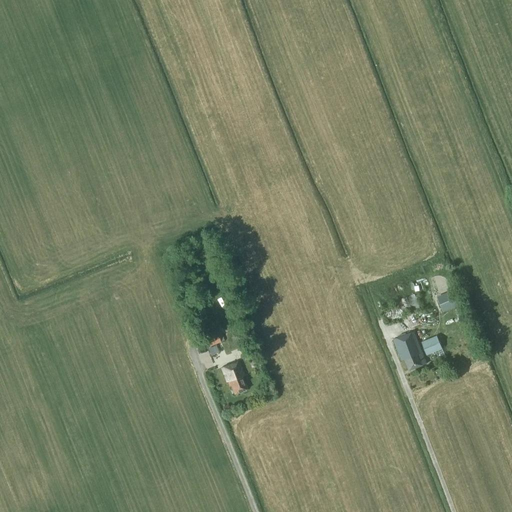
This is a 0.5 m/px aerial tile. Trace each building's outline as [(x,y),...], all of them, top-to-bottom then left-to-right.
[(439,300),(443,312),(458,305),(452,290),(443,294),(445,297),(439,300)] [(401,319),(421,310),(414,293),(395,302),(401,319)] [(195,302),(198,318),(209,316),(205,300),(195,302)] [(398,320),(394,309),(384,314),(388,324),(398,320)] [(414,331),(394,339),(402,360),(405,359),(409,369),(427,363),(423,352),(421,353),(421,351),(414,331)] [(210,356),(216,354),(212,345),(220,342),(217,334),(204,340),(210,356)] [(423,347),(427,355),(433,352),(442,348),(437,336),(428,340),(428,339),(421,342),(423,347)] [(242,376),(244,375),(238,361),(221,368),(227,382),(229,381),(234,394),(247,389),(242,376)]
